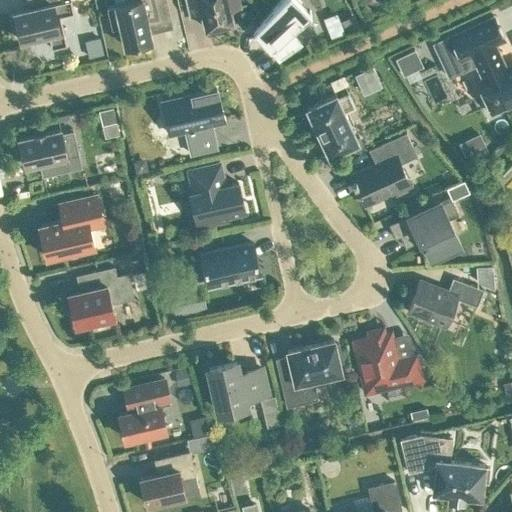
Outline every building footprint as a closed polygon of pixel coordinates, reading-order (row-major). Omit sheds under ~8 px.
[(14,12),(10,13),(13,26),(17,25),(20,39),(47,33),(50,46),(66,43),(59,14),(73,11),(70,0),(33,0),(34,5),(13,10),(14,12)] [(147,23),(170,17),(165,0),(126,0),(106,5),(111,27),(120,25),(125,45),(151,39),(147,23)] [(185,0),(186,6),(189,16),(202,13),(205,26),(232,20),(229,7),(239,5),(237,0),(185,0)] [(292,27),(310,10),(300,0),(279,0),(252,31),(269,49),(270,48),(277,55),(302,38),(292,27)] [(511,62),(505,65),(495,43),(504,39),(493,14),(433,42),(444,67),(471,54),(488,91),(483,94),(491,112),(511,102),(511,62)] [(337,21),(343,33),(354,28),(349,16),(337,21)] [(99,36),(84,39),(88,55),(103,52),(99,36)] [(422,65),(414,48),(395,57),(403,74),(422,65)] [(356,74),(360,83),(374,76),(370,67),(356,74)] [(307,92),(313,103),(306,106),(328,153),(357,139),(344,110),(354,105),(348,91),(337,96),(330,81),(307,92)] [(216,146),(210,122),(223,119),(216,87),(161,99),(169,132),(184,129),(190,152),(216,146)] [(99,109),(102,123),(115,120),(112,106),(99,109)] [(78,153),(72,129),(61,132),(60,127),(18,136),(19,139),(15,140),(18,154),(22,153),(25,164),(39,160),(42,174),(69,168),(66,155),(78,153)] [(412,188),(395,153),(414,145),(406,129),(371,146),(378,160),(350,173),(352,178),(351,178),(353,183),(355,182),(364,203),(391,190),(394,196),(412,188)] [(147,169),(145,157),(133,160),(135,172),(147,169)] [(189,192),(193,208),(197,224),(226,217),(225,213),(244,209),(238,181),(224,185),(219,162),(188,169),(193,191),(189,192)] [(450,184),(455,194),(472,186),(467,176),(450,184)] [(40,242),(42,241),(46,255),(94,244),(89,224),(103,221),(96,192),(58,201),(62,218),(38,223),(39,227),(36,228),(40,242)] [(447,218),(458,213),(449,194),(388,222),(395,237),(399,234),(405,245),(421,238),(424,243),(422,244),(422,245),(424,244),(430,257),(459,243),(447,218)] [(200,252),(208,284),(259,272),(251,240),(200,252)] [(492,264),(476,265),(477,280),(493,286),(492,264)] [(76,273),(79,288),(67,291),(72,311),(70,312),(74,328),(93,324),(92,320),(114,315),(111,301),(131,290),(127,271),(116,274),(114,265),(76,273)] [(407,309),(445,324),(455,297),(476,305),(483,288),(452,276),(447,289),(419,278),(407,309)] [(171,304),(174,317),(189,313),(186,300),(171,304)] [(354,340),(365,389),(370,388),(371,391),(386,387),(385,385),(419,377),(414,354),(395,358),(389,331),(354,340)] [(332,338),(332,339),(316,342),(304,345),(288,349),(288,348),(286,349),(287,350),(288,354),(276,357),(286,404),(316,397),(311,377),(341,371),(340,369),(338,360),(342,359),(338,342),(334,343),(333,339),(333,338),(332,338)] [(243,395),(267,390),(261,367),(238,372),(235,360),(208,367),(211,380),(208,380),(211,394),(214,393),(218,409),(245,402),(243,395)] [(189,381),(187,370),(175,372),(178,383),(189,381)] [(132,408),(118,412),(124,437),(165,428),(160,404),(170,402),(164,377),(125,386),(129,405),(132,405),(132,408)] [(511,378),(502,381),(506,396),(511,394),(511,378)] [(277,406),(263,409),(267,425),(281,422),(277,406)] [(196,436),(199,451),(212,448),(209,433),(196,436)] [(484,464),(484,463),(482,462),(482,463),(448,459),(451,438),(452,437),(450,436),(450,437),(420,433),(402,438),(402,437),(400,437),(400,439),(401,439),(407,468),(407,470),(409,470),(409,469),(426,465),(426,466),(428,465),(427,464),(426,461),(435,462),(432,488),(431,489),(433,490),(433,489),(449,491),(448,497),(462,499),(463,493),(478,495),(480,495),(480,493),(481,479),(486,480),(488,466),(483,465),(483,464),(484,464)] [(163,471),(140,476),(146,502),(199,490),(189,449),(159,456),(163,471)] [(358,511),(394,511),(401,510),(394,479),(368,485),(373,509),(358,511)] [(240,504),(242,511),(254,511),(252,501),(240,504)]
